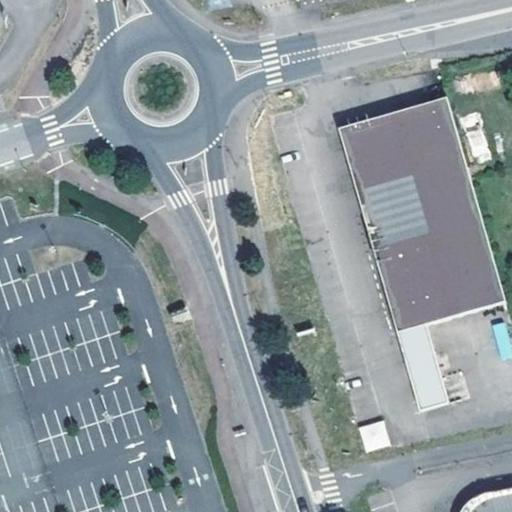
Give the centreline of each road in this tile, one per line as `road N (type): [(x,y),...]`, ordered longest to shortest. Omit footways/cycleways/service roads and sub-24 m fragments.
road 1 (unknown): [(302,54),(406,424)]
road 2 (secondary): [(294,495),(215,238)]
road 3 (unclassified): [(262,64),(511,7)]
road 4 (unclassified): [(294,495),(511,441)]
